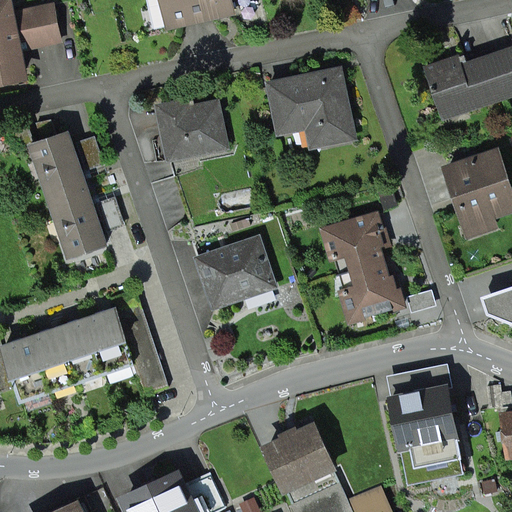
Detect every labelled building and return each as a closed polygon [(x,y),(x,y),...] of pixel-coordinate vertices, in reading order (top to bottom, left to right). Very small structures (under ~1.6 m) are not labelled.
[(230,0),(162,0),(169,27),(233,10),(230,0)] [(9,3),(0,5),(0,79),(25,74),(16,32),(12,14),(9,3)] [(511,49),(492,56),(506,97),(511,94),(511,49)] [(465,56),(425,69),(440,112),(466,104),(468,110),(506,97),(492,56),(468,64),(465,56)] [(341,70),(270,84),(280,133),(306,128),(310,147),(354,138),(341,70)] [(185,102),(159,107),(170,159),(227,148),(218,102),(186,109),(185,102)] [(87,188),(68,132),(32,144),(51,200),(87,188)] [(95,136),(80,141),(89,170),(105,164),(95,136)] [(511,200),(497,153),(449,169),(467,225),(468,224),(472,236),(488,231),(484,219),(511,209),(511,200)] [(106,245),(87,188),(51,200),(70,258),(106,245)] [(391,188),(380,191),(384,206),(395,203),(391,188)] [(116,198),(101,203),(110,231),(126,226),(116,198)] [(377,215),(324,230),(333,258),(336,260),(343,258),(348,273),(383,262),(376,240),(380,239),(378,232),(382,231),(377,215)] [(195,245),(200,259),(229,250),(224,235),(195,245)] [(229,250),(200,259),(216,305),(244,296),(241,289),(271,279),(258,240),(229,250)] [(387,277),(383,262),(348,273),(352,288),(346,290),(344,292),(343,295),(351,321),(403,306),(394,274),(387,277)] [(511,288),(483,298),(488,314),(511,323),(511,288)] [(116,311),(118,311),(127,340),(126,341),(134,365),(143,396),(170,387),(137,290),(112,299),(116,311)] [(429,292),(408,297),(412,313),(433,307),(429,292)] [(116,311),(88,321),(106,374),(134,365),(126,341),(127,340),(118,311),(116,311)] [(88,321),(60,330),(78,383),(106,374),(88,321)] [(60,330),(34,340),(51,392),(78,383),(60,330)] [(13,378),(3,350),(0,338),(0,393),(18,388),(14,378),(13,378)] [(34,340),(3,350),(13,378),(14,378),(18,388),(22,402),(51,392),(34,340)] [(388,376),(392,400),(447,388),(448,389),(453,388),(448,364),(388,376)] [(502,393),(501,386),(493,387),(495,408),(511,405),(511,404),(511,392),(502,393)] [(447,388),(392,400),(409,485),(464,473),(448,389),(447,388)] [(287,441),(268,450),(297,511),(352,511),(347,501),(314,428),(298,436),(295,431),(285,436),(287,441)] [(184,489),(194,511),(217,511),(226,508),(212,476),(184,489)] [(178,477),(128,500),(134,511),(194,511),(184,489),(178,477)] [(392,511),(382,487),(347,501),(352,511),(392,511)] [(254,501),(243,505),(246,511),(256,511),(258,511),(254,501)]
